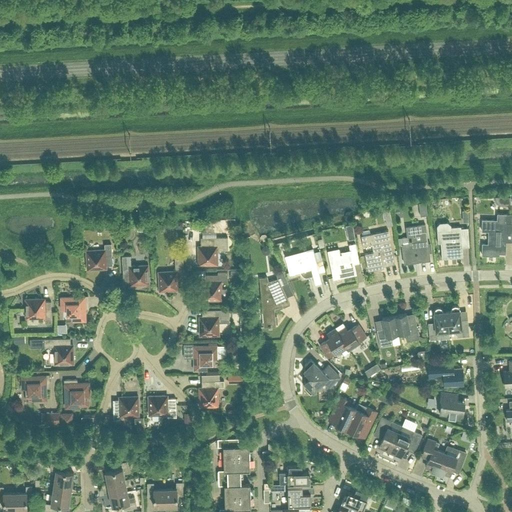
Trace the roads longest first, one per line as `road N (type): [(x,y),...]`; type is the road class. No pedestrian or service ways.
road 1 (primary): [(0,73),(511,44)]
road 2 (residential): [(511,275),(412,281),(324,304),(287,347),(286,393),(298,418)]
road 3 (residential): [(90,511),(90,443),(117,365)]
road 4 (residential): [(468,499),(483,451),(476,354)]
road 5 (residential): [(111,308),(91,286),(62,275),(0,293)]
